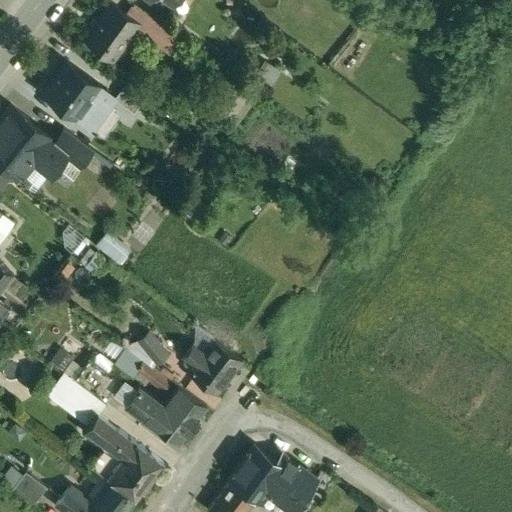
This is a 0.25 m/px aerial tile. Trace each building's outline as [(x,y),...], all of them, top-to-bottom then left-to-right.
[(130,14),(110,0),(109,0),(83,37),(112,58),(135,27),(139,21),(130,14)] [(160,21),(137,4),(130,14),(139,21),(135,27),(148,36),(160,21)] [(102,85),(66,59),(43,91),(88,124),(105,101),(95,94),(102,85)] [(144,96),(124,82),(114,96),(133,110),(144,96)] [(253,99),(231,82),(215,104),(238,120),(253,99)] [(66,149),(12,105),(0,120),(0,157),(19,172),(33,155),(50,169),(66,149)] [(98,160),(83,180),(97,191),(113,171),(98,160)] [(0,167),(0,185),(8,174),(0,167)] [(0,228),(13,236),(23,219),(9,211),(0,225),(0,228)] [(76,224),(64,239),(81,253),(93,237),(76,224)] [(114,228),(102,242),(126,262),(138,248),(114,228)] [(84,259),(102,273),(113,260),(95,246),(84,259)] [(0,264),(0,287),(11,273),(0,264)] [(105,316),(110,308),(94,299),(89,307),(105,316)] [(0,300),(0,317),(8,307),(0,300)] [(168,352),(149,329),(137,338),(156,361),(168,352)] [(213,337),(185,375),(202,387),(206,382),(216,390),(241,358),(213,337)] [(170,377),(142,357),(134,367),(162,388),(170,377)] [(63,373),(51,389),(67,401),(79,385),(63,373)] [(133,400),(108,381),(97,395),(128,419),(135,410),(129,405),(133,400)] [(178,384),(164,403),(143,387),(133,400),(129,405),(135,410),(177,441),(205,404),(178,384)] [(120,455),(105,474),(106,475),(135,496),(163,460),(98,412),(99,411),(97,410),(84,428),(120,455)] [(283,464),(254,443),(228,478),(254,497),(257,499),(261,493),(272,480),(296,497),(306,483),(283,465),(283,464)] [(25,469),(10,488),(31,504),(45,485),(46,486),(46,485),(25,469)] [(87,500),(67,486),(55,502),(68,511),(123,511),(135,496),(106,475),(87,500)] [(242,511),(254,497),(228,478),(207,506),(214,511),(242,511)] [(274,503),(261,493),(257,499),(270,509),(274,503)] [(283,511),(286,508),(276,501),(274,503),(270,509),(274,511),(283,511)]
